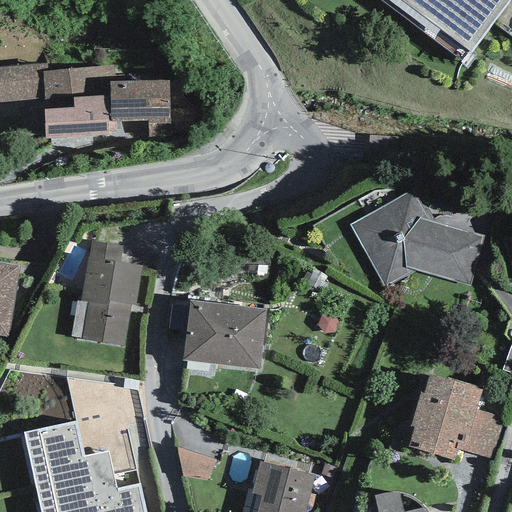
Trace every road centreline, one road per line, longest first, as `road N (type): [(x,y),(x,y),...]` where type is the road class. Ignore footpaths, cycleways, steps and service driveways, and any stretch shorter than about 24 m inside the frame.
road 1 (residential): [(272,116),(309,147),(310,171),(278,190),(190,217),(162,283),(153,390),(179,511)]
road 2 (residential): [(0,200),(212,166),(272,116)]
